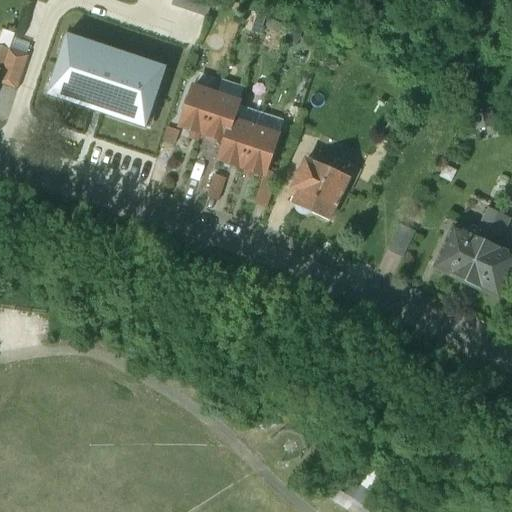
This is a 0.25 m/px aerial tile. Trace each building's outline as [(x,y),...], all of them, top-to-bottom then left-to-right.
[(211,0),(172,0),(171,4),(206,16),(211,0)] [(166,68),(67,35),(47,96),(146,129),(166,68)] [(174,64),(179,46),(155,40),(150,58),(174,64)] [(28,56),(7,49),(0,69),(0,84),(16,90),(28,56)] [(216,95),(193,87),(189,99),(186,99),(183,110),(185,110),(179,127),(202,135),(216,95)] [(449,92),(437,87),(428,111),(440,116),(449,92)] [(216,95),(202,135),(225,142),(232,120),(233,121),(239,102),(216,95)] [(487,107),(473,109),(476,126),(489,124),(487,107)] [(466,114),(453,108),(443,130),(455,136),(466,114)] [(233,121),(232,120),(225,142),(219,160),(241,168),(254,128),(233,121)] [(390,120),(379,140),(390,145),(400,126),(390,120)] [(179,128),(168,124),(163,140),(174,144),(179,128)] [(278,136),(254,128),(241,168),(264,176),(270,159),(272,160),(276,149),(273,148),(278,136)] [(419,135),(410,138),(406,147),(409,156),(418,160),(427,156),(431,148),(427,139),(419,135)] [(348,177),(306,159),(290,195),(297,198),(294,205),(295,206),(295,209),(296,212),(299,215),(302,216),(305,216),(308,215),(311,213),(329,221),(348,177)] [(225,179),(214,175),(206,197),(217,201),(225,179)] [(274,183),(262,179),(255,202),(266,206),(274,183)] [(497,215),(487,210),(479,229),(483,231),(479,241),(484,243),(497,215)] [(508,220),(497,215),(484,243),(490,246),(495,236),(500,239),(508,220)] [(413,233),(398,225),(387,250),(402,257),(413,233)] [(479,241),(453,229),(440,258),(437,259),(434,265),(437,272),(443,275),(445,274),(466,283),(484,243),(479,241)] [(511,255),(490,246),(484,243),(466,283),(487,293),(488,295),(494,298),(501,296),(504,290),(503,288),(511,268),(511,255)]
